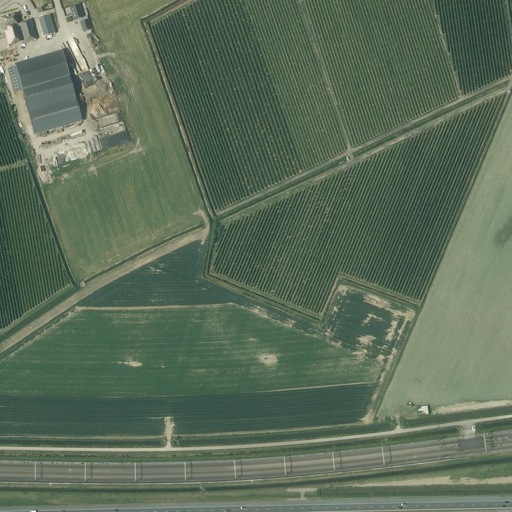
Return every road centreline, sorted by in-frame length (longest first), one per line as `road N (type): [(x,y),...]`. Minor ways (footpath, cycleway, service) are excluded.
road 1 (unclassified): [(437,426),(241,447),(0,448)]
road 2 (motorway): [(511,504),(142,511)]
road 3 (unknown): [(60,34),(73,33),(99,86),(81,111),(80,128),(35,141),(23,120),(9,59),(53,38)]
